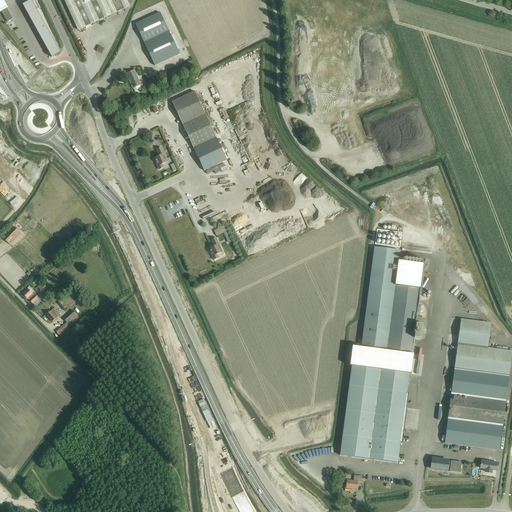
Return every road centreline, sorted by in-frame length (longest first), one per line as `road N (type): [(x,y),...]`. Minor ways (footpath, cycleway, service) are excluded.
road 1 (unclassified): [(311,511),(270,472),(224,402),(83,80)]
road 2 (unclassified): [(372,206),(288,127),(272,0)]
road 3 (primary): [(276,511),(188,354)]
road 4 (primary): [(188,354),(247,511)]
road 5 (primary): [(188,354),(121,208)]
road 6 (primary): [(188,354),(217,511)]
road 7 (track): [(282,111),(312,120),(339,155),(397,137)]
